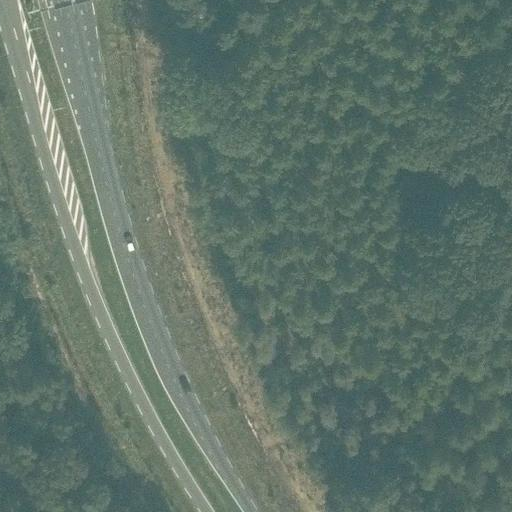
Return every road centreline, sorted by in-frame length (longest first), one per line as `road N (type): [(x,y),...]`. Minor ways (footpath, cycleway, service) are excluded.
road 1 (primary): [(0,0),(81,269),(124,370),(207,511)]
road 2 (primary): [(252,511),(160,349),(93,135),(65,0)]
road 3 (track): [(339,479),(422,466),(511,229)]
road 4 (track): [(167,93),(260,0)]
